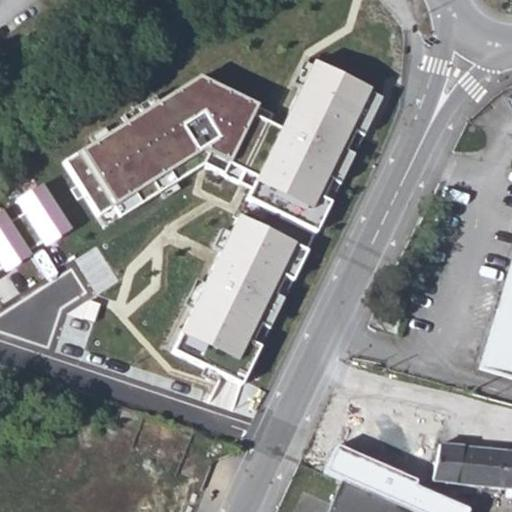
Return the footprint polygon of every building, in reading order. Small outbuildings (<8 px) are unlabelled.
[(237,383),(387,79),(313,44),(283,99),(205,59),(60,154),(105,219),(206,160),(249,180),(168,347),(237,383)] [(0,272),(77,227),(49,180),(0,208),(0,272)] [(511,257),(478,368),(511,379),(511,257)] [(322,473),(338,479),(410,511),(469,511),(471,508),(416,483),(418,478),(337,444),(322,473)] [(430,482),(511,489),(511,450),(438,445),(430,482)] [(410,511),(338,479),(323,511),(410,511)]
